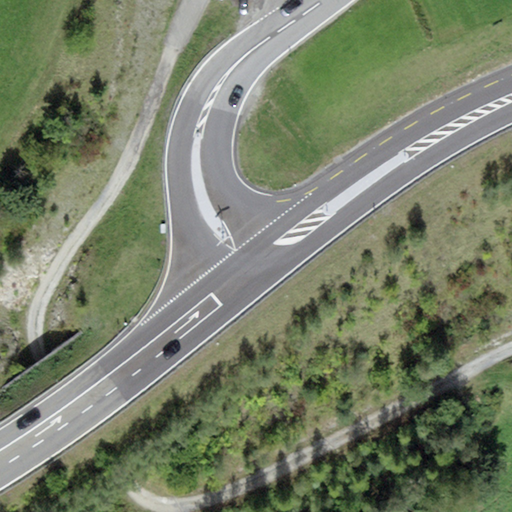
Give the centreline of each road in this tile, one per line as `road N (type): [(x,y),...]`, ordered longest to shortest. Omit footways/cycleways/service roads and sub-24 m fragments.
road 1 (track): [(511,349),(232,492),(159,507),(140,497),(42,360),(33,333),(40,304),(127,162),(197,0)]
road 2 (tertiary): [(285,27),(228,56),(193,103),(179,163),(188,226),(220,292)]
road 3 (primary): [(511,100),(460,123),(274,249)]
road 4 (primary): [(220,292),(0,455)]
road 5 (tertiary): [(274,249),(231,201),(212,149),(234,83),(285,27)]
